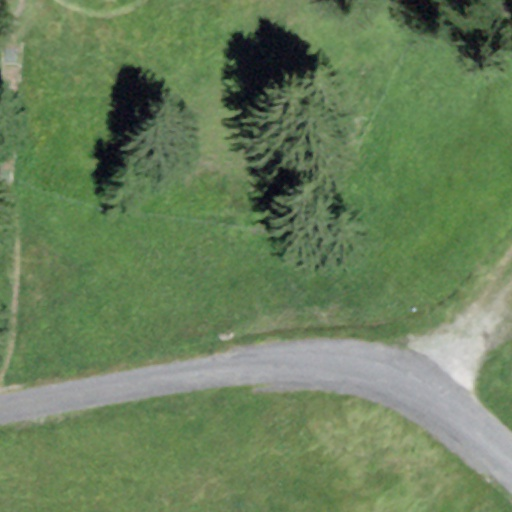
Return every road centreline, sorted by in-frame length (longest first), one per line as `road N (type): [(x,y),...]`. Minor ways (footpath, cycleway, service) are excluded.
road 1 (unclassified): [(511,463),(423,395),(331,368),(215,373),(0,410)]
road 2 (track): [(423,395),(511,273)]
